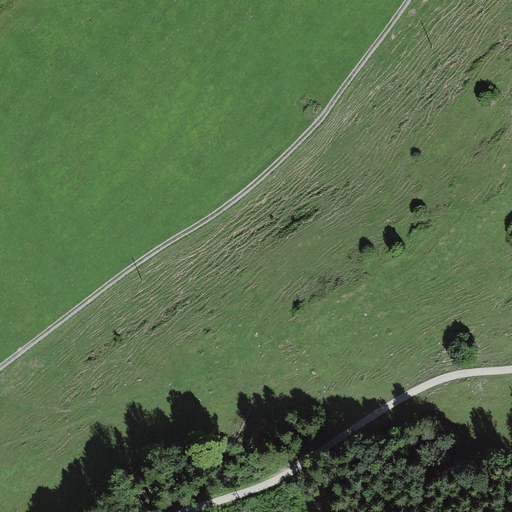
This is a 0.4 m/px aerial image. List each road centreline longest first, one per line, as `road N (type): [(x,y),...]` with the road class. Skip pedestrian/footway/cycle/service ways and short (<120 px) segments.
road 1 (track): [(0,368),(228,203),(312,124),(400,0)]
road 2 (unclassified): [(188,511),(263,484),(428,384),(511,369)]
